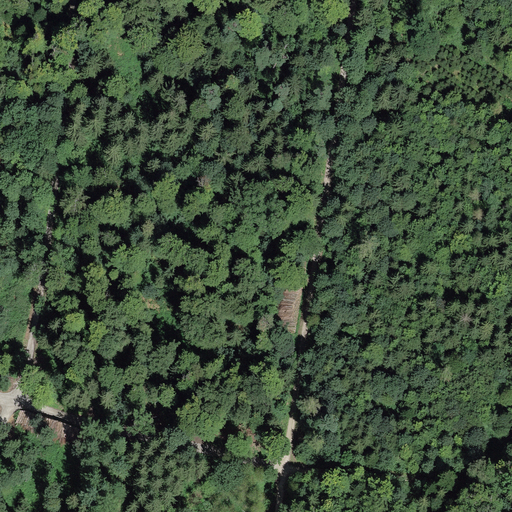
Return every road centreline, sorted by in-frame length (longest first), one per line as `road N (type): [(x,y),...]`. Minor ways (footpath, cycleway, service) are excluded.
road 1 (track): [(511,473),(441,479),(282,469),(132,436),(0,393)]
road 2 (track): [(350,0),(275,511)]
road 3 (track): [(0,422),(51,271),(71,0)]
